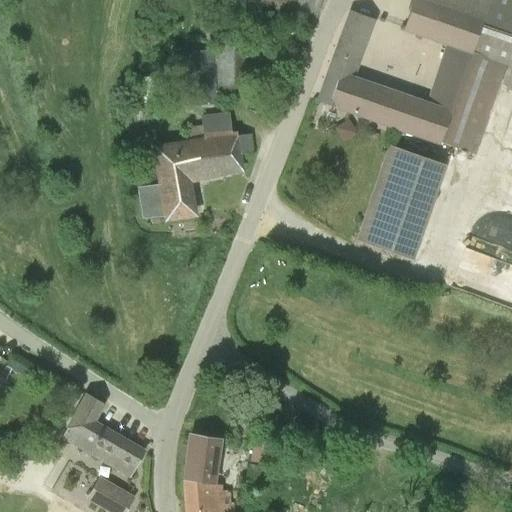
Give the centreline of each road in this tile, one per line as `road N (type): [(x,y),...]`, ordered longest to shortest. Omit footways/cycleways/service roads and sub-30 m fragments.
road 1 (unclassified): [(166,429),(340,0)]
road 2 (track): [(511,489),(362,437),(202,344)]
road 3 (unclassified): [(166,429),(0,320)]
